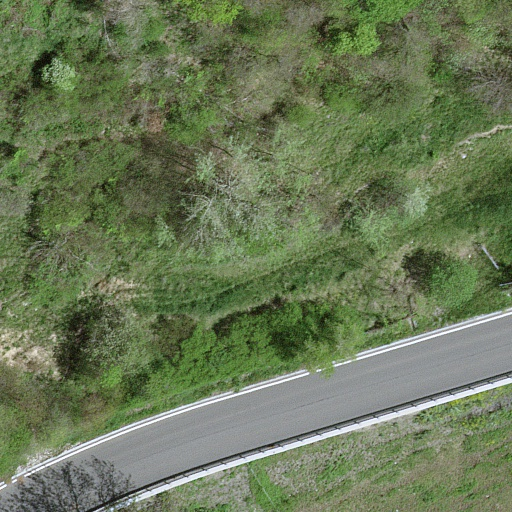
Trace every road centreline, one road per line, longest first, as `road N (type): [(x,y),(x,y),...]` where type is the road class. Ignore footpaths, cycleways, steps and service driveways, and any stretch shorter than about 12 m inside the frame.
road 1 (track): [(511,176),(373,227),(270,283),(86,305),(0,350)]
road 2 (tertiary): [(16,511),(192,439),(511,343)]
road 3 (track): [(446,362),(440,309),(456,287),(511,252)]
